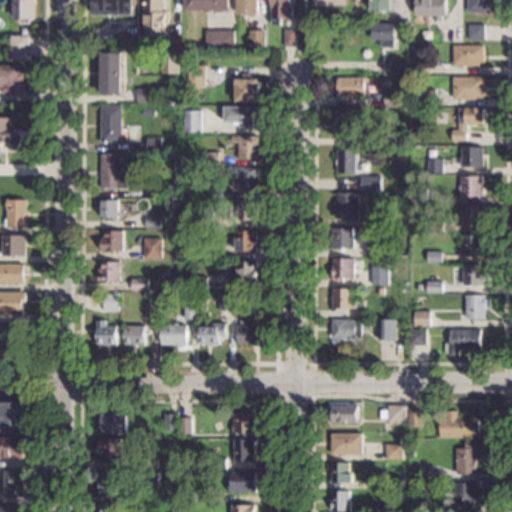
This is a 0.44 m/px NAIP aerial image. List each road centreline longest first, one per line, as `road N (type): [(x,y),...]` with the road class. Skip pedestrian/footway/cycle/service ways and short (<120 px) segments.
road 1 (residential): [(511,381),(59,388)]
road 2 (residential): [(294,78),(292,511)]
road 3 (residential): [(59,388),(59,0)]
road 4 (residential): [(58,511),(59,388)]
